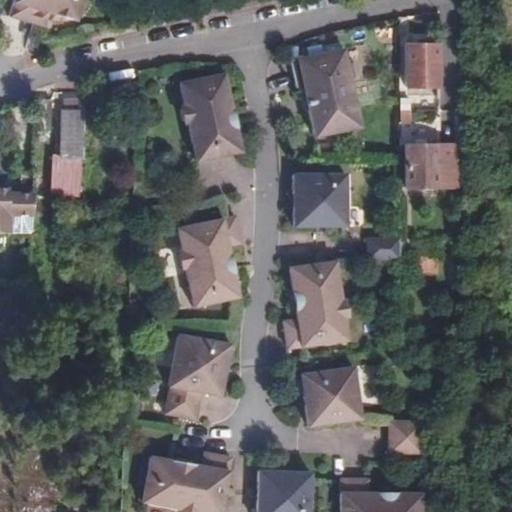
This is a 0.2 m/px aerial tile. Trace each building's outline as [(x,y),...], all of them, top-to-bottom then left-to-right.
[(78,0),(10,0),(6,17),(32,25),(34,17),(43,19),(45,13),(72,21),(78,0)] [(34,17),(32,25),(40,27),(43,19),(34,17)] [(435,84),(435,43),(405,42),(405,84),(435,84)] [(342,47),(288,59),(294,90),(302,88),(312,136),(358,126),(348,79),(351,74),(349,63),(345,60),(342,47)] [(238,152),(222,73),(176,83),(181,106),(178,110),(180,121),(185,126),(193,162),(238,152)] [(63,89),(63,104),(80,104),(81,89),(63,89)] [(52,96),(34,95),(34,108),(33,123),(51,124),(52,96)] [(79,111),(63,111),(59,111),(59,131),(59,132),(59,167),(54,167),(54,181),(54,193),(65,193),(65,194),(73,194),(77,155),(78,153),(78,137),(78,134),(79,128),(79,111)] [(454,139),(405,139),(404,186),(454,185),(454,139)] [(291,174),(292,227),(345,226),(344,174),(291,174)] [(0,235),(28,237),(30,198),(12,197),(6,196),(6,190),(0,189),(0,235)] [(240,244),(234,217),(175,230),(180,252),(176,256),(180,273),(185,276),(191,308),(237,298),(226,247),(240,244)] [(398,238),(367,238),(367,270),(398,270),(398,238)] [(435,273),(437,258),(419,256),(417,271),(435,273)] [(334,261),(288,268),(296,321),(282,322),(286,350),(345,342),(342,319),(345,315),(344,304),(340,300),(334,261)] [(177,337),(164,417),(194,422),(199,395),(219,398),(225,367),(230,365),(232,354),(228,350),(229,346),(177,337)] [(351,368),(299,375),(299,380),(296,383),(297,394),(302,397),(306,428),(359,420),(351,368)] [(387,422),(387,454),(417,454),(417,422),(387,422)] [(148,460),(140,505),(176,511),(220,511),(230,461),(206,456),(203,470),(148,460)] [(308,511),(310,475),(257,473),(255,511),(308,511)] [(367,481),(339,481),(338,511),(416,511),(417,494),(367,494),(367,481)]
